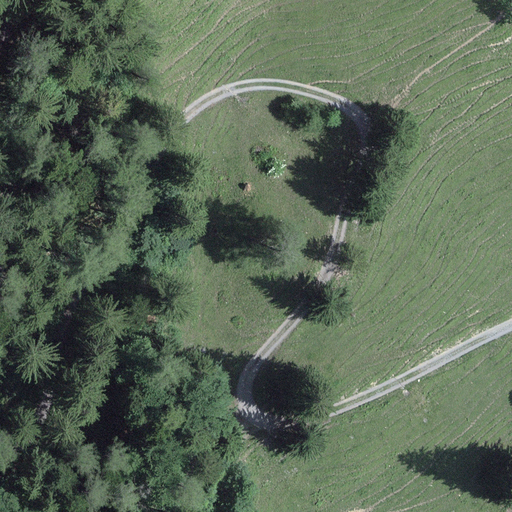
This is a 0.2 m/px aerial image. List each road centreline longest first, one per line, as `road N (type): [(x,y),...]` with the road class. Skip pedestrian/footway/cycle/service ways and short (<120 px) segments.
road 1 (track): [(0,442),(17,444),(40,423),(70,306),(165,139),(189,109),(215,94),(266,86),(347,105),(370,133),(328,273),(244,386),(250,413)]
road 2 (track): [(511,326),(331,412),(285,424),(250,413)]
road 3 (track): [(0,101),(9,156),(0,280)]
